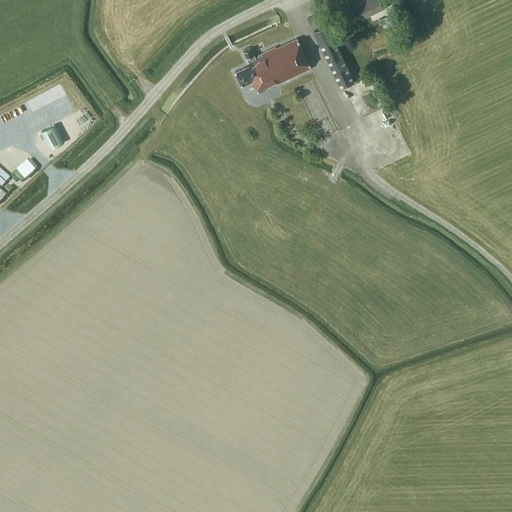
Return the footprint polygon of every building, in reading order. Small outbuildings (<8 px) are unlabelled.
[(384,8),(381,1),(380,0),(362,0),(356,3),(363,18),(384,8)] [(325,24),(319,12),(307,18),(313,30),(325,24)] [(341,86),(354,80),(327,24),(314,30),(341,86)] [(311,68),(298,38),(276,47),(276,46),(255,56),(252,47),(243,51),(249,64),(235,71),(242,86),(253,81),(258,92),(311,68)] [(30,160),(14,174),(22,183),(38,169),(30,160)]
